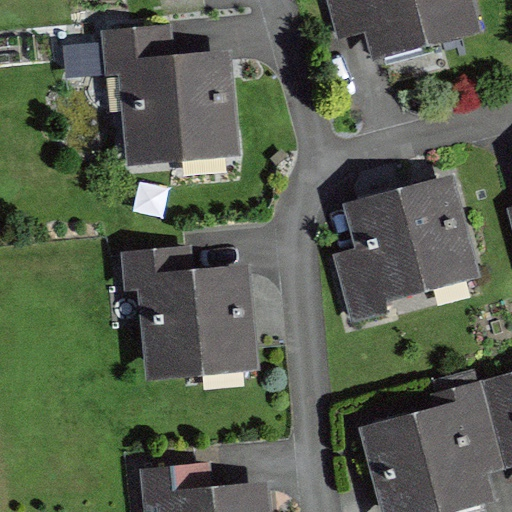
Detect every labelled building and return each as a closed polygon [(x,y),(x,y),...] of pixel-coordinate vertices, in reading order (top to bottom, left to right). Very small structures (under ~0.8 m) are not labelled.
[(467,0),(341,0),(356,65),(476,39),(467,0)] [(160,47),(108,50),(117,171),(227,163),(219,64),(161,68),(160,47)] [(443,189),(334,215),(357,313),(466,288),(443,189)] [(176,263),(135,263),(137,386),(249,382),(240,283),(176,284),(176,263)] [(511,389),(475,399),(496,479),(511,475),(511,389)] [(480,484),(496,479),(475,399),(354,430),(375,511),(456,511),(485,505),(480,484)] [(198,481),(138,483),(139,511),(260,511),(260,497),(199,500),(198,481)]
